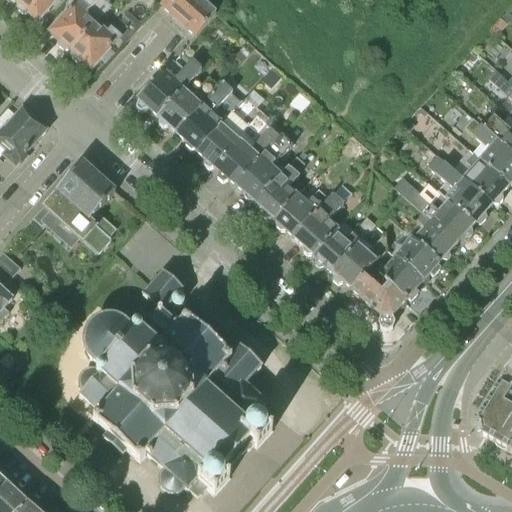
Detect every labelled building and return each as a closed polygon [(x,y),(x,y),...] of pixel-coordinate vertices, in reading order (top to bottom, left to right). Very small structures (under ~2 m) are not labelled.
[(21,0),(17,5),(38,23),(58,0),(21,0)] [(71,53),(102,18),(92,8),(98,2),(96,0),(79,0),(79,1),(80,2),(51,35),(71,53)] [(196,39),(218,15),(200,0),(166,0),(163,5),(161,7),(196,39)] [(119,40),(126,46),(143,27),(127,14),(120,22),(120,21),(114,28),(102,18),(71,53),(92,71),(119,40)] [(139,103),(158,120),(193,82),(202,73),(200,71),(201,70),(192,62),(184,73),(174,64),(139,103)] [(158,120),(178,138),(218,90),(209,82),(202,90),(193,82),(158,120)] [(511,87),(508,84),(506,82),(498,90),(511,103),(511,112),(507,118),(509,120),(511,122),(511,87)] [(197,155),(241,105),(231,97),(233,94),(223,85),(218,90),(178,138),(197,155)] [(217,173),(235,189),(279,139),(271,131),(274,127),(263,117),(257,111),(244,101),(241,105),(197,155),(217,173)] [(0,173),(6,179),(22,162),(22,163),(38,145),(37,145),(48,133),(24,112),(17,119),(8,111),(0,120),(0,148),(4,152),(0,157),(6,162),(3,165),(0,162),(0,173)] [(511,156),(511,122),(509,120),(502,127),(493,120),(485,130),(499,143),(498,143),(511,156)] [(509,189),(511,185),(511,156),(498,143),(496,143),(473,121),(464,131),(481,147),(474,155),(509,189)] [(256,208),(286,173),(277,165),(280,162),(281,163),(292,150),(279,139),(235,189),(256,208)] [(492,208),(509,189),(474,155),(473,157),(469,153),(452,172),(492,208)] [(474,228),(492,208),(452,172),(438,159),(428,170),(445,186),(437,195),(441,198),(474,228)] [(274,224),(298,197),(305,190),(297,182),(300,180),(297,177),(305,168),(296,161),(286,173),(256,208),(274,224)] [(111,244),(111,238),(116,232),(97,216),(116,195),(83,165),(42,210),(43,211),(52,219),(83,246),(84,246),(96,257),(100,257),(111,244)] [(456,248),(474,228),(441,198),(431,209),(418,197),(419,195),(403,181),(394,191),(403,198),(409,204),(413,207),(412,208),(423,218),(456,248)] [(293,241),(327,203),(318,194),(307,206),(298,197),(274,224),(293,241)] [(314,260),(339,231),(330,223),(344,207),(333,196),(327,203),(293,241),(314,260)] [(409,204),(402,199),(397,204),(404,210),(409,204)] [(43,228),(52,219),(43,211),(32,223),(41,231),(43,228)] [(438,268),(456,248),(423,218),(416,225),(413,222),(401,233),(403,236),(438,268)] [(314,260),(332,276),(364,242),(368,237),(358,229),(355,234),(344,224),(339,231),(314,260)] [(423,285),(438,268),(403,236),(393,246),(398,250),(392,257),(395,260),(423,285)] [(351,293),(371,272),(377,264),(388,254),(386,237),(374,251),(364,242),(332,276),(351,293)] [(0,273),(11,284),(21,272),(2,256),(0,258),(0,273)] [(406,303),(423,285),(395,260),(378,278),(393,292),(406,303)] [(393,292),(378,278),(371,272),(351,293),(374,314),(380,319),(378,326),(381,331),(387,333),(393,331),(395,325),(392,319),(406,303),(393,292)] [(0,273),(0,288),(4,292),(11,284),(0,273)] [(184,292),(164,274),(142,297),(150,304),(131,325),(135,329),(133,331),(123,323),(117,321),(114,320),(108,320),(102,320),(96,324),(91,328),(89,330),(86,335),(84,342),(84,348),(85,354),(87,359),(91,364),(99,371),(96,375),(94,374),(89,374),(87,374),(84,376),(81,379),(80,381),(80,384),(80,388),(80,391),(82,394),(83,395),(81,397),(101,415),(93,423),(107,436),(103,440),(108,444),(111,444),(117,449),(117,452),(122,457),(126,453),(140,465),(147,458),(163,473),(160,479),(159,484),(160,488),(165,495),(170,496),(175,497),(180,495),(184,492),(188,494),(189,493),(198,500),(206,491),(214,499),(230,481),(227,477),(231,473),(230,467),(243,453),(250,453),(253,449),(257,452),(273,434),(265,426),(273,417),(264,409),(266,407),(245,388),(262,370),(237,348),(227,359),(217,350),(218,348),(217,347),(215,342),(212,337),(207,335),(203,334),(202,333),(200,335),(188,324),(196,316),(184,305),(184,303),(184,300),(182,298),(180,296),(184,292)] [(0,315),(13,301),(4,292),(0,288),(0,315)] [(500,386),(511,393),(511,366),(505,378),(500,386)] [(511,393),(500,386),(477,423),(481,437),(494,445),(511,456),(511,393)] [(0,511),(22,511),(27,507),(7,489),(0,496),(0,511)]
